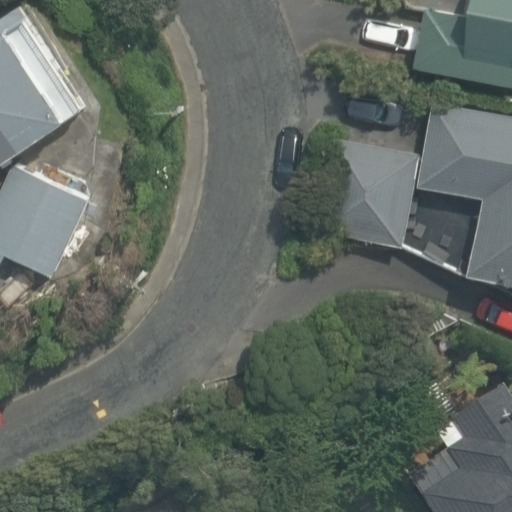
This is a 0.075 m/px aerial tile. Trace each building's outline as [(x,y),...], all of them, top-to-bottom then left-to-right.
[(441,1),(426,68),(511,86),(511,0),(483,0),(481,10),(441,1)] [(0,183),(85,128),(20,29),(0,41),(0,183)] [(329,228),(414,243),(465,279),(511,287),(511,122),(437,109),(429,153),(345,138),(329,228)] [(91,207),(23,171),(0,215),(0,252),(53,280),(91,207)] [(511,511),(511,395),(433,441),(446,463),(415,481),(432,511),(511,511)]
